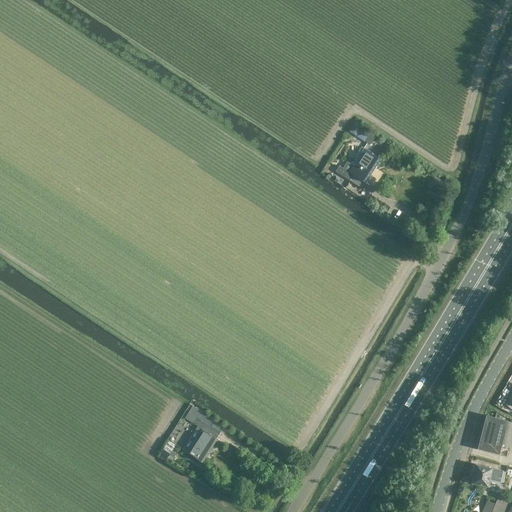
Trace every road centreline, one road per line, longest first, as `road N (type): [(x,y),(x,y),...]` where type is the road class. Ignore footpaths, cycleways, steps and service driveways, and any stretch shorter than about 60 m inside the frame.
road 1 (unclassified): [(291,511),(443,256),(511,59)]
road 2 (primary): [(511,221),(345,496)]
road 3 (tertiary): [(438,511),(477,401),(511,341)]
